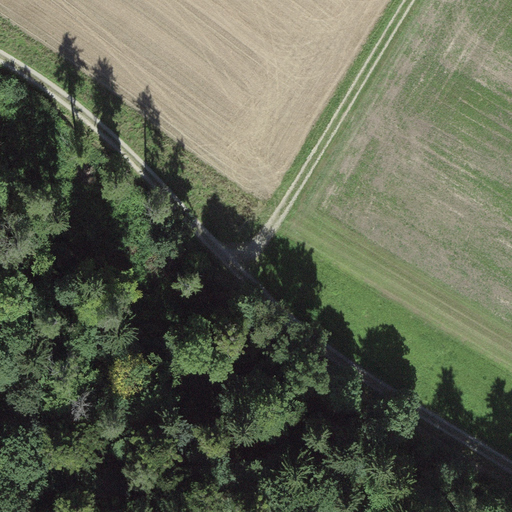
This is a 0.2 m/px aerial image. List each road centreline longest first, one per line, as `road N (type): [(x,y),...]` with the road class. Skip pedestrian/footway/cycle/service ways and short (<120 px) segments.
road 1 (track): [(511,471),(345,364),(243,282),(80,108),(0,53)]
road 2 (track): [(243,282),(413,0)]
